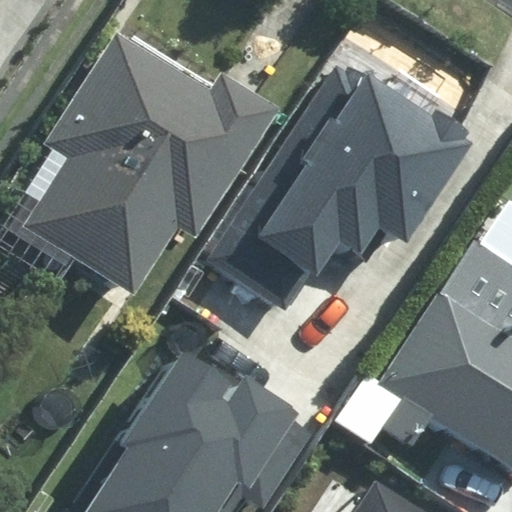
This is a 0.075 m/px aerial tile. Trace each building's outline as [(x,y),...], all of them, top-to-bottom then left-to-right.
[(171,224),(187,235),(269,110),(219,77),(207,96),(118,37),(46,145),(69,160),(24,230),(124,296),(171,224)] [(335,65),(204,273),(282,322),(329,246),(351,260),(372,227),(395,241),(458,142),(335,65)] [(384,396),(367,421),(395,439),(412,413),(506,474),(511,465),(511,272),(460,238),(363,382),(384,396)] [(224,511),(290,420),(176,339),(58,504),(69,511),(224,511)] [(502,511),(511,498),(511,494),(471,467),(444,507),(451,511),(502,511)] [(395,511),(348,480),(326,511),(395,511)]
